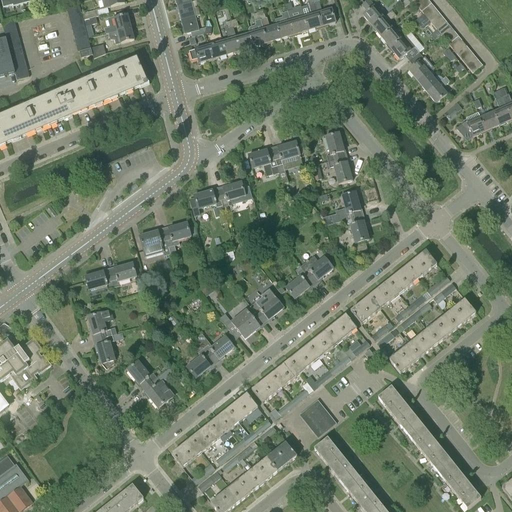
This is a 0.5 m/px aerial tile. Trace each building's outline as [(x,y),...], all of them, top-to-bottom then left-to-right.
[(37,0),(0,0),(3,9),(13,6),(13,8),(34,2),(33,1),(37,0)] [(123,0),(106,0),(102,1),(104,10),(125,5),(123,0)] [(310,17),(304,18),(308,33),(322,28),(315,5),(313,0),(307,0),(308,4),(306,5),(310,17)] [(313,0),(315,5),(322,28),(336,24),(334,19),(337,17),(335,9),(322,13),(319,4),(320,3),(319,0),(313,0)] [(406,0),(401,5),(404,9),(412,3),(409,0),(406,0)] [(427,0),(417,0),(413,4),(417,9),(427,0)] [(431,5),(427,0),(417,9),(421,13),(431,5)] [(192,3),(192,4),(177,7),(181,22),(195,18),(193,8),(196,7),(202,5),(200,1),(195,3),(192,3)] [(372,28),(383,19),(369,1),(362,7),(367,14),(363,17),(372,28)] [(73,4),(69,5),(66,6),(67,12),(80,9),(78,3),(73,4)] [(214,14),(221,12),(219,5),(212,7),(214,14)] [(431,5),(421,13),(425,18),(435,9),(431,5)] [(80,9),(67,12),(69,18),(82,15),(80,9)] [(439,14),(435,9),(425,18),(429,22),(439,14)] [(97,11),(82,15),(83,20),(83,22),(95,19),(98,18),(97,11)] [(263,12),(258,14),(267,45),(281,41),(277,27),(270,29),(267,19),(266,19),(266,20),(263,12)] [(392,12),(383,19),(372,28),(381,39),(392,30),(387,24),(396,17),(392,12)] [(267,45),(258,14),(253,16),(255,25),(254,27),(249,29),(248,31),(249,35),(253,49),(267,45)] [(439,14),(429,22),(432,27),(443,19),(439,14)] [(82,15),(69,18),(70,24),(83,20),(82,15)] [(108,35),(131,29),(128,16),(114,20),(116,28),(110,29),(106,30),(108,35)] [(195,18),(181,22),(184,36),(191,34),(192,39),(194,39),(205,35),(205,29),(199,31),(195,18)] [(304,18),(290,23),(295,37),(308,33),(304,18)] [(419,27),(425,22),(422,18),(416,23),(419,27)] [(95,19),(83,22),(85,26),(85,28),(97,25),(95,19)] [(443,19),(432,27),(436,32),(447,23),(443,19)] [(3,29),(16,26),(14,20),(1,23),(3,29)] [(83,22),(83,20),(70,24),(72,30),(85,26),(83,22)] [(233,29),(231,22),(225,24),(226,28),(224,28),(225,34),(226,34),(228,40),(223,41),(223,43),(222,43),(226,57),(240,53),(236,39),(233,29)] [(429,27),(425,22),(419,27),(423,32),(429,27)] [(290,23),(277,27),(281,41),(295,37),(290,23)] [(450,28),(447,23),(436,32),(440,36),(450,28)] [(16,26),(3,29),(5,35),(17,32),(16,26)] [(85,28),(85,26),(72,30),(73,35),(86,32),(85,28)] [(454,33),(450,28),(440,36),(444,41),(454,33)] [(134,41),(131,29),(108,35),(110,42),(114,41),(115,46),(134,41)] [(392,30),(381,39),(390,50),(401,41),(392,30)] [(17,32),(5,35),(6,40),(6,41),(19,37),(17,32)] [(88,38),(86,32),(73,35),(75,41),(88,38)] [(458,37),(454,33),(444,41),(448,46),(458,37)] [(249,35),(236,39),(240,53),(253,49),(249,35)] [(20,43),(19,37),(6,41),(8,46),(20,43)] [(458,37),(448,46),(452,50),(462,42),(458,37)] [(89,44),(88,38),(75,41),(76,47),(89,44)] [(405,38),(401,41),(390,50),(399,61),(405,57),(409,62),(419,54),(414,49),(405,38)] [(0,78),(15,74),(14,70),(13,64),(11,58),(9,52),(8,46),(6,41),(6,40),(0,41),(0,78)] [(462,42),(452,50),(456,55),(466,47),(462,42)] [(20,43),(8,46),(9,52),(22,49),(20,43)] [(226,57),(222,43),(209,47),(213,61),(226,57)] [(91,50),(89,44),(76,47),(78,53),(79,53),(91,50)] [(91,50),(93,57),(94,61),(106,56),(105,54),(103,46),(91,50)] [(213,61),(209,47),(189,53),(192,62),(198,60),(199,65),(213,61)] [(469,51),(466,47),(456,55),(459,59),(469,51)] [(22,49),(9,52),(11,58),(23,55),(22,49)] [(91,50),(79,53),(81,60),(93,57),(91,50)] [(447,60),(452,55),(449,51),(443,56),(447,60)] [(473,56),(469,51),(459,59),(463,64),(473,56)] [(419,54),(409,62),(413,68),(408,72),(418,83),(429,74),(434,70),(425,58),(423,60),(419,54)] [(23,55),(11,58),(13,64),(25,61),(23,55)] [(452,55),(447,60),(450,65),(456,60),(452,55)] [(473,56),(463,64),(468,69),(477,61),(473,56)] [(137,60),(104,74),(115,99),(148,85),(137,60)] [(26,66),(25,61),(13,64),(14,70),(26,66)] [(477,61),(468,69),(473,75),(482,67),(477,61)] [(26,66),(14,70),(15,74),(15,75),(16,75),(28,72),(26,66)] [(456,72),(460,76),(465,71),(461,67),(456,72)] [(29,78),(28,72),(16,75),(17,82),(29,78)] [(115,99),(104,74),(71,88),(82,113),(115,99)] [(439,86),(429,74),(418,83),(428,96),(439,86)] [(447,80),(439,86),(428,96),(436,105),(447,96),(442,90),(450,83),(447,80)] [(82,113),(71,88),(39,102),(49,127),(82,113)] [(507,96),(504,90),(499,92),(502,99),(507,96)] [(502,99),(499,92),(494,94),(497,101),(502,99)] [(511,104),(508,96),(507,96),(502,99),(511,121),(511,104)] [(499,111),(493,114),(499,127),(511,121),(502,99),(497,101),(495,102),(499,111)] [(473,103),(476,111),(481,108),(478,101),(473,103)] [(49,127),(39,102),(6,116),(16,140),(49,127)] [(462,111),(457,105),(452,108),(457,114),(462,111)] [(488,116),(480,120),(486,133),(499,127),(493,114),(492,113),(487,115),(488,116)] [(0,147),(16,140),(6,116),(0,118),(0,147)] [(486,133),(480,120),(468,125),(467,123),(462,125),(456,130),(467,143),(471,139),(473,139),(486,133)] [(328,164),(347,158),(345,152),(344,153),(339,135),(325,139),(330,156),(326,157),(328,164)] [(271,149),(279,175),(281,185),(286,184),(283,174),(285,173),(284,170),(302,165),(296,144),(278,149),(278,147),(271,149)] [(279,175),(271,149),(266,151),(266,152),(248,157),(252,171),(263,168),(266,178),(273,177),(279,175)] [(348,164),(347,158),(328,164),(329,170),(333,169),(338,186),(352,182),(347,165),(348,164)] [(223,188),(217,190),(223,209),(229,207),(228,203),(245,198),(241,184),(224,189),(223,188)] [(223,209),(217,190),(211,191),(212,193),(194,198),(195,201),(190,203),(194,217),(200,215),(199,211),(215,207),(216,210),(213,211),(216,220),(219,219),(221,226),(227,225),(225,217),(223,209)] [(344,223),(363,218),(362,212),(361,212),(356,194),(342,198),(346,215),(342,217),(344,223)] [(48,209),(54,218),(57,216),(50,207),(48,209)] [(365,223),(363,218),(344,223),(346,229),(350,228),(355,246),(369,242),(364,224),(365,223)] [(163,230),(170,256),(176,254),(175,248),(180,246),(178,242),(191,238),(187,225),(169,230),(169,228),(163,230)] [(170,256),(163,230),(157,232),(157,233),(139,238),(145,258),(163,253),(164,258),(169,256),(169,257),(170,256)] [(281,233),(280,242),(289,242),(289,233),(281,233)] [(426,253),(407,268),(418,282),(437,267),(426,253)] [(302,271),(315,287),(320,283),(319,282),(333,270),(324,259),(318,264),(314,258),(300,269),(302,271)] [(114,269),(108,271),(114,290),(120,288),(119,284),(136,279),(133,265),(115,270),(114,269)] [(418,282),(407,268),(388,283),(399,297),(418,282)] [(114,290),(108,271),(102,272),(103,273),(85,278),(89,292),(107,287),(108,291),(114,290)] [(302,271),(297,275),(300,279),(286,290),(295,301),(309,290),(310,291),(315,287),(302,271)] [(445,278),(426,293),(431,298),(450,283),(445,278)] [(399,297),(388,283),(369,298),(381,312),(399,297)] [(437,306),(456,291),(452,286),(433,301),(437,306)] [(268,291),(261,297),(263,300),(256,305),(255,304),(251,308),(265,327),(270,323),(269,322),(284,310),(273,297),(276,294),(272,288),(268,291)] [(381,312),(369,298),(350,313),(362,327),(381,312)] [(408,308),(412,313),(426,302),(422,298),(408,308)] [(446,317),(457,331),(476,315),(465,302),(446,317)] [(428,305),(414,316),(418,320),(432,309),(428,305)] [(251,308),(238,318),(247,328),(254,323),(260,329),(260,330),(265,327),(251,308)] [(412,313),(408,308),(395,319),(398,324),(412,313)] [(93,343),(113,337),(117,336),(115,329),(106,332),(104,324),(113,322),(110,312),(87,319),(93,337),(92,337),(93,343)] [(418,320),(414,316),(400,327),(404,331),(418,320)] [(231,324),(226,317),(220,321),(227,329),(235,339),(240,335),(245,341),(260,329),(254,323),(247,328),(238,318),(231,324)] [(346,317),(327,332),(338,346),(357,331),(346,317)] [(457,331),(446,317),(427,332),(438,346),(457,331)] [(385,325),(389,331),(393,328),(389,322),(385,325)] [(375,343),(389,332),(385,327),(371,339),(375,343)] [(235,339),(227,329),(226,329),(227,331),(222,335),(225,338),(212,348),(202,336),(195,341),(200,347),(216,366),(220,362),(234,350),(231,346),(236,341),(235,339)] [(411,331),(406,335),(411,341),(416,337),(411,331)] [(338,346),(327,332),(308,347),(319,361),(338,346)] [(438,346),(427,332),(408,347),(419,361),(438,346)] [(394,339),(390,335),(376,346),(380,350),(394,339)] [(113,337),(93,343),(95,349),(96,348),(101,366),(106,372),(115,365),(114,363),(115,362),(110,345),(114,343),(113,337)] [(0,347),(0,414),(8,409),(0,397),(0,384),(9,377),(21,393),(37,381),(34,377),(37,375),(39,376),(51,367),(43,357),(41,358),(39,355),(43,352),(34,340),(20,350),(19,348),(15,351),(8,341),(0,347)] [(352,354),(356,359),(370,347),(366,343),(352,354)] [(200,347),(194,352),(196,354),(189,359),(193,364),(186,369),(196,381),(210,370),(211,370),(216,366),(200,347)] [(319,361),(308,347),(289,362),(300,376),(319,361)] [(352,354),(348,348),(347,347),(341,351),(344,355),(351,363),(356,359),(352,354)] [(419,361),(408,347),(389,362),(400,376),(419,361)] [(364,356),(372,365),(377,361),(369,352),(364,356)] [(328,373),(332,377),(346,366),(351,363),(344,355),(340,359),(342,362),(328,373)] [(300,376),(289,362),(271,377),(281,391),(300,376)] [(141,392),(157,380),(153,375),(150,377),(138,363),(127,372),(139,387),(138,387),(141,392)] [(169,370),(157,380),(141,392),(145,397),(146,396),(158,411),(173,398),(163,385),(173,376),(169,370)] [(332,377),(328,373),(315,384),(318,388),(332,377)] [(176,378),(180,383),(183,388),(188,384),(180,375),(176,378)] [(281,391),(271,377),(252,392),(263,406),(281,391)] [(302,388),(305,391),(309,396),(313,392),(307,384),(302,388)] [(408,437),(421,426),(392,389),(378,400),(408,437)] [(309,396),(305,391),(291,403),(295,407),(309,396)] [(247,396),(228,411),(239,425),(258,410),(247,396)] [(318,402),(308,409),(312,414),(321,406),(318,402)] [(295,407),(291,403),(277,414),(281,419),(295,407)] [(321,406),(312,414),(316,418),(325,411),(321,406)] [(312,414),(308,409),(299,417),(303,421),(312,414)] [(228,411),(209,426),(220,440),(239,425),(228,411)] [(329,416),(325,411),(316,418),(320,423),(329,416)] [(312,414),(303,421),(306,426),(316,418),(312,414)] [(329,416),(320,423),(323,428),(333,420),(329,416)] [(320,423),(316,418),(306,426),(310,430),(320,423)] [(336,425),(333,420),(323,428),(327,433),(336,425)] [(253,433),(257,438),(271,426),(267,422),(253,433)] [(320,423),(310,430),(314,435),(323,428),(320,423)] [(220,440),(209,426),(190,441),(201,455),(220,440)] [(421,426),(408,437),(437,474),(451,463),(421,426)] [(327,433),(323,428),(314,435),(318,440),(327,433)] [(262,445),(276,433),(273,429),(259,440),(262,445)] [(15,442),(18,446),(30,437),(27,433),(15,442)] [(344,488),(357,477),(328,440),(314,451),(344,488)] [(201,455),(190,441),(171,456),(182,470),(201,455)] [(243,441),(230,452),(233,456),(247,445),(243,441)] [(286,445),(267,460),(278,474),(297,459),(286,445)] [(249,448),(235,459),(239,464),(253,453),(249,448)] [(233,456),(230,452),(216,463),(219,468),(233,456)] [(0,463),(0,511),(22,511),(32,505),(21,489),(29,483),(16,466),(15,467),(8,458),(0,463)] [(239,464),(235,459),(221,470),(225,475),(239,464)] [(267,460),(248,475),(259,489),(278,474),(267,460)] [(481,500),(451,463),(437,474),(467,511),(481,500)] [(192,481),(196,486),(215,471),(210,466),(192,481)] [(217,474),(198,489),(202,494),(221,479),(217,474)] [(259,489),(248,475),(229,490),(240,504),(259,489)] [(385,511),(357,477),(344,488),(362,511),(385,511)] [(511,481),(502,490),(511,503),(511,481)] [(133,487),(101,511),(129,511),(144,501),(133,487)] [(230,511),(240,504),(229,490),(210,505),(215,511),(230,511)]
